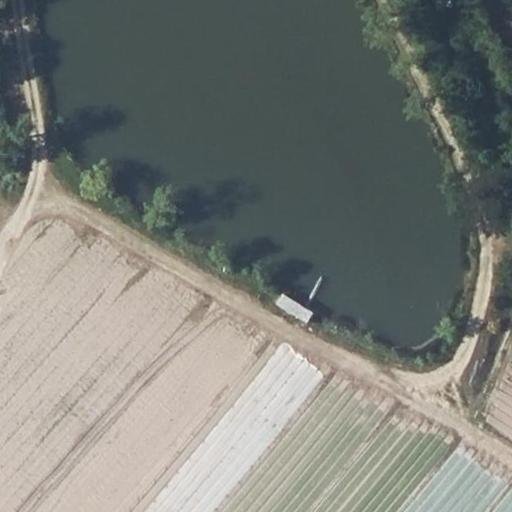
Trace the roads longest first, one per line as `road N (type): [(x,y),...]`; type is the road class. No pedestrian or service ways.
road 1 (track): [(385,0),(472,175),(488,252),(479,306),(440,399),(381,379)]
road 2 (track): [(381,379),(32,181)]
road 3 (track): [(0,243),(32,181),(37,122),(18,0)]
